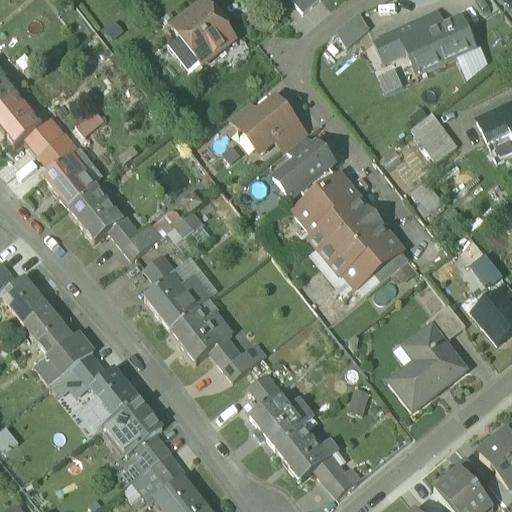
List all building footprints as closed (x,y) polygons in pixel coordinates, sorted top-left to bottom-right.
[(317,0),(286,0),(303,19),(320,4),(317,0)] [(234,46),(203,7),(171,33),(202,72),(234,46)] [(437,17),(396,35),(408,61),(417,81),(475,55),(461,23),(443,32),(437,17)] [(368,35),(358,18),(337,36),(347,53),(368,35)] [(396,35),(373,46),(384,71),(408,61),(396,35)] [(0,80),(0,110),(15,99),(0,80)] [(40,130),(15,99),(0,110),(0,133),(5,140),(8,138),(17,149),(16,150),(16,151),(28,142),(41,131),(40,130)] [(275,103),(256,119),(256,120),(240,133),(241,134),(259,156),(272,146),(294,128),(294,127),(275,103)] [(248,109),(228,125),(237,137),(241,134),(240,133),(256,120),(256,119),(248,109)] [(511,122),(506,111),(475,125),(486,150),(508,140),(503,130),(511,125),(511,122)] [(457,151),(431,119),(411,134),(436,167),(457,151)] [(511,125),(503,130),(508,140),(511,149),(511,125)] [(45,127),(40,130),(41,131),(28,142),(41,158),(59,144),(45,127)] [(305,141),(294,128),(272,146),(283,159),(286,157),(305,141)] [(305,141),(286,157),(294,166),(312,151),(305,141)] [(74,163),(59,144),(41,158),(55,176),(70,164),(71,165),(74,163)] [(294,166),(272,184),(290,206),(327,176),(333,170),(315,149),(312,151),(294,166)] [(71,165),(70,164),(55,176),(46,183),(56,194),(54,196),(60,204),(63,202),(72,213),(96,194),(71,165)] [(327,176),(299,198),(307,208),(335,185),(327,176)] [(400,258),(347,193),(344,196),(337,188),(340,186),(338,183),(335,185),(307,208),(295,218),(314,242),(311,245),(341,282),(344,279),(356,294),(371,282),(373,281),(400,258)] [(425,186),(413,195),(418,202),(430,218),(442,208),(425,186)] [(121,225),(96,194),(72,213),(70,215),(78,226),(78,227),(85,236),(87,234),(97,246),(109,237),(121,226),(121,225)] [(140,239),(126,222),(121,225),(121,226),(109,237),(123,254),(140,240),(140,239)] [(511,223),(502,231),(511,244),(511,223)] [(150,231),(140,239),(140,240),(123,254),(132,266),(160,244),(150,231)] [(400,258),(373,281),(380,289),(407,267),(400,258)] [(501,283),(484,261),(472,271),(489,293),(501,283)] [(177,282),(161,262),(144,276),(159,294),(171,284),(172,286),(177,282)] [(17,289),(1,269),(0,269),(0,303),(1,305),(3,304),(2,302),(17,289)] [(17,289),(2,302),(3,304),(25,332),(48,314),(34,296),(33,297),(24,286),(25,285),(24,284),(17,289)] [(159,294),(145,305),(146,306),(148,304),(157,314),(154,316),(161,325),(164,323),(173,334),(170,336),(171,336),(196,316),(172,286),(171,284),(159,294)] [(511,339),(511,315),(499,299),(472,320),(496,351),(511,339)] [(448,312),(427,328),(431,333),(432,332),(446,350),(466,334),(448,312)] [(48,314),(25,332),(39,349),(38,350),(47,362),(70,344),(61,333),(63,332),(48,314)] [(196,316),(171,336),(171,337),(172,336),(181,347),(180,348),(187,356),(189,355),(198,366),(197,366),(198,367),(210,357),(222,347),(221,346),(196,316)] [(431,333),(408,350),(419,365),(389,388),(412,418),(467,376),(446,350),(432,332),(431,333)] [(70,344),(47,362),(50,366),(64,382),(90,362),(93,359),(79,342),(73,347),(71,344),(70,344)] [(226,343),(221,346),(222,347),(210,357),(223,374),(240,361),(226,343)] [(105,382),(90,362),(72,376),(88,398),(93,394),(92,393),(105,382)] [(50,366),(48,368),(45,364),(33,373),(49,393),(64,382),(50,366)] [(122,388),(113,377),(115,376),(114,375),(105,382),(92,393),(93,394),(115,422),(137,404),(123,387),(122,388)] [(266,379),(248,394),(263,411),(275,401),(276,403),(282,399),(266,379)] [(292,404),(286,395),(282,399),(276,403),(293,423),(303,415),(294,403),(292,404)] [(276,403),(275,401),(263,411),(249,422),(250,423),(251,422),(261,434),(260,435),(266,442),(268,440),(277,452),(275,454),(276,454),(301,434),(293,423),(276,403)] [(151,422),(137,404),(115,422),(102,432),(126,462),(137,454),(154,440),(161,435),(161,434),(159,435),(150,424),(151,422)] [(303,415),(293,423),(301,434),(312,425),(304,415),(303,415)] [(326,464),(301,434),(276,454),(276,455),(277,454),(286,465),(285,466),(292,474),(294,472),(303,484),(302,485),(303,486),(315,476),(327,466),(326,464)] [(511,492),(511,443),(507,437),(494,448),(495,450),(481,461),(497,481),(509,495),(511,492)] [(170,460),(154,440),(137,454),(144,463),(125,478),(133,488),(153,474),(170,460)] [(277,452),(268,440),(266,442),(264,444),(273,455),(275,454),(277,452)] [(187,482),(170,460),(153,474),(168,493),(181,484),(182,486),(187,482)] [(331,461),(326,464),(327,466),(315,476),(329,493),(346,479),(346,478),(331,461)] [(488,489),(472,470),(463,478),(481,499),(490,492),(488,489)] [(346,479),(329,493),(337,503),(361,484),(352,473),(346,478),(346,479)] [(463,478),(461,475),(435,496),(447,511),(491,511),(481,499),(463,478)] [(511,498),(509,495),(497,481),(488,489),(490,492),(506,511),(507,511),(511,508),(511,498)] [(182,486),(181,484),(168,493),(160,500),(168,511),(206,511),(205,511),(204,511),(192,495),(190,496),(182,486)]
